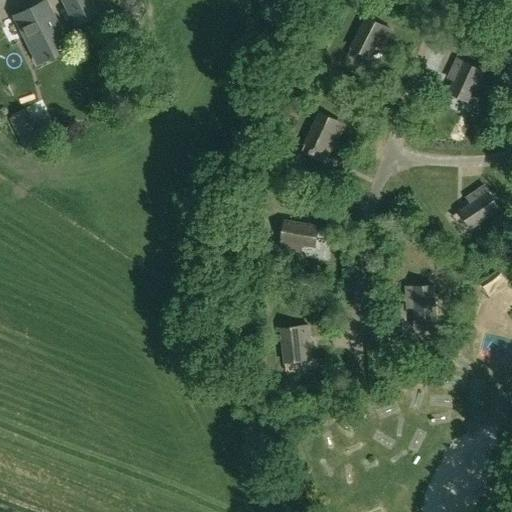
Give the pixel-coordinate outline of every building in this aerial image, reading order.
[(61,0),(74,26),(97,16),(90,0),(61,0)] [(14,16),(37,63),(68,48),(45,1),(14,16)] [(382,48),(391,30),(366,17),(351,48),(370,58),(376,45),(382,48)] [(468,102),(482,71),(457,59),(448,77),(455,80),(449,93),(468,102)] [(336,143),(345,125),(319,113),(305,144),(324,153),(330,140),(336,143)] [(472,228),(500,209),(484,186),(468,197),(471,203),(460,211),(472,228)] [(315,247),(319,226),(285,221),(280,248),(300,252),(301,245),(315,247)] [(415,321),(436,320),(434,286),(406,287),(407,307),(414,307),(415,321)] [(304,346),(311,346),(309,326),(281,329),(285,363),(306,360),(304,346)] [(511,367),(511,348),(491,347),(490,366),(511,367)]
